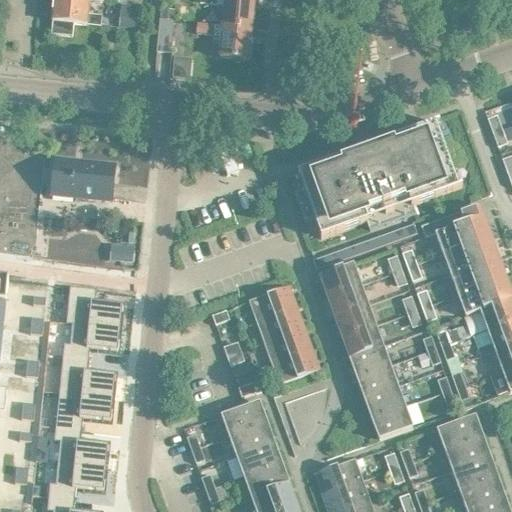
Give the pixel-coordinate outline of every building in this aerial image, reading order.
[(88,1),(78,0),(53,0),(50,35),(71,37),(72,24),(99,27),(100,16),(86,15),(88,1)] [(199,0),(199,4),(224,7),(222,27),(250,30),(250,29),(252,8),(257,8),(258,0),(199,0)] [(137,13),(119,11),(118,28),(136,29),(137,13)] [(157,20),(154,52),(167,53),(171,21),(157,20)] [(250,30),(222,27),(196,24),(195,34),(221,37),(219,58),(247,61),(249,38),(254,39),(255,29),(250,29),(250,30)] [(225,96),(223,104),(249,108),(250,100),(225,96)] [(501,131),(496,117),(487,121),(492,135),(501,131)] [(438,125),(438,124),(297,175),(320,240),(366,223),(369,232),(415,215),(412,207),(461,189),(461,187),(457,189),(435,127),(438,125)] [(501,131),(492,135),(497,149),(507,145),(501,131)] [(506,175),(511,173),(511,160),(511,158),(501,161),(506,175)] [(55,160),(51,195),(111,202),(115,166),(55,160)] [(442,256),(490,239),(479,207),(420,228),(424,239),(435,235),(442,256)] [(312,263),(315,272),(416,235),(413,226),(312,263)] [(0,255),(1,255),(9,233),(0,229),(0,255)] [(450,277),(498,259),(490,239),(442,256),(450,277)] [(401,254),(406,270),(416,266),(412,251),(401,254)] [(385,262),(390,276),(398,272),(394,259),(385,262)] [(457,297),(505,280),(498,259),(450,277),(457,297)] [(326,299),(359,287),(352,265),(318,278),(326,299)] [(410,283),(421,280),(416,266),(406,270),(410,283)] [(398,272),(390,276),(394,289),(403,286),(398,272)] [(511,300),(511,297),(505,280),(457,297),(465,318),(479,313),(479,312),(511,300)] [(359,287),(326,299),(333,319),(367,307),(359,287)] [(256,325),(296,310),(288,289),(248,303),(256,325)] [(70,290),(66,325),(119,331),(120,329),(122,308),(102,306),(94,305),(95,292),(70,290)] [(415,296),(420,311),(429,307),(424,293),(415,296)] [(405,316),(414,313),(409,298),(400,301),(405,316)] [(33,299),(32,307),(44,308),(45,300),(33,299)] [(479,313),(486,333),(511,323),(511,300),(479,312),(479,313)] [(367,307),(333,319),(341,339),(374,327),(367,307)] [(429,307),(420,311),(425,324),(434,321),(429,307)] [(263,345),(303,330),(296,310),(256,325),(263,345)] [(414,313),(405,316),(410,330),(419,327),(414,313)] [(210,318),(213,329),(228,324),(225,314),(210,318)] [(30,328),(42,329),(43,321),(31,320),(30,328)] [(511,323),(486,333),(494,353),(511,346),(511,323)] [(64,347),(62,360),(88,363),(89,351),(97,352),(117,354),(119,333),(119,331),(66,325),(66,326),(72,327),(69,347),(64,347)] [(348,360),(381,348),(374,327),(341,339),(348,360)] [(42,329),(30,328),(29,336),(41,337),(42,329)] [(263,345),(270,365),(311,350),(303,330),(263,345)] [(440,349),(448,346),(444,333),(436,336),(440,349)] [(426,354),(434,351),(429,338),(421,341),(426,354)] [(225,359),(239,354),(236,345),(222,349),(225,359)] [(448,346),(440,349),(445,361),(453,358),(448,346)] [(501,373),(511,369),(511,346),(494,353),(501,373)] [(381,348),(348,360),(355,380),(389,368),(381,348)] [(311,350),(270,365),(278,386),(318,372),(311,350)] [(434,351),(426,354),(430,367),(439,363),(434,351)] [(242,364),(239,354),(225,359),(228,368),(242,364)] [(421,370),(430,367),(426,354),(416,357),(421,370)] [(62,360),(59,395),(112,401),(112,399),(115,378),(94,376),(87,375),(88,363),(62,360)] [(26,363),(26,371),(37,372),(38,364),(26,363)] [(363,400),(396,388),(389,368),(355,380),(363,400)] [(511,393),(511,369),(501,373),(509,395),(511,393)] [(37,380),(37,372),(26,371),(25,378),(37,380)] [(455,389),(463,386),(458,373),(450,376),(455,389)] [(441,394),(449,391),(444,378),(436,381),(441,394)] [(463,386),(455,389),(459,402),(467,399),(463,386)] [(237,391),(240,400),(254,396),(251,387),(237,391)] [(370,421),(404,409),(396,388),(363,400),(370,421)] [(449,391),(441,394),(445,407),(453,404),(449,391)] [(59,395),(55,430),(81,433),(82,421),(90,422),(110,424),(112,403),(112,401),(59,395)] [(22,405),(21,413),(33,415),(34,407),(22,405)] [(228,439),(262,427),(254,405),(220,417),(228,439)] [(404,409),(370,421),(378,442),(411,430),(404,409)] [(33,415),(21,413),(20,421),(32,423),(33,415)] [(436,431),(444,452),(477,440),(470,419),(436,431)] [(262,427),(228,439),(235,459),(269,447),(262,427)] [(55,430),(54,443),(59,444),(57,466),(105,471),(105,469),(107,448),(87,445),(80,445),(81,433),(55,430)] [(19,435),(18,443),(30,444),(31,436),(19,435)] [(190,452),(198,449),(194,436),(186,439),(190,452)] [(47,464),(47,459),(48,451),(46,450),(47,440),(37,439),(35,458),(35,463),(47,464)] [(477,440),(444,452),(451,473),(485,460),(477,440)] [(269,447),(235,459),(243,479),(276,467),(269,447)] [(198,449),(190,452),(195,465),(203,462),(198,449)] [(399,454),(403,467),(412,464),(407,451),(399,454)] [(388,473),(398,469),(392,455),(383,459),(388,473)] [(485,460),(451,473),(458,493),(492,481),(485,460)] [(313,475),(321,497),(362,482),(354,461),(313,475)] [(44,464),(42,486),(49,486),(47,500),(74,503),(75,491),(83,492),(103,494),(105,473),(105,471),(57,466),(44,464)] [(412,464),(403,467),(408,480),(417,477),(412,464)] [(276,467),(243,479),(250,500),(284,487),(276,467)] [(15,469),(15,477),(26,479),(27,471),(15,469)] [(398,469),(388,473),(393,487),(403,483),(398,469)] [(181,503),(197,496),(188,476),(172,484),(181,503)] [(26,487),(26,479),(15,477),(14,485),(26,487)] [(205,492),(213,490),(208,477),(200,480),(205,492)] [(465,511),(469,511),(499,501),(492,481),(458,493),(465,511)] [(362,482),(321,497),(326,511),(342,511),(369,502),(362,482)] [(284,487),(250,500),(254,511),(279,511),(291,508),(284,487)] [(213,490),(205,492),(210,505),(218,502),(213,490)] [(413,494),(418,507),(427,504),(422,491),(413,494)] [(402,511),(406,511),(413,510),(407,496),(398,499),(402,511)] [(72,511),(74,503),(47,500),(45,511),(72,511)] [(503,511),(499,501),(469,511),(503,511)] [(372,511),(369,502),(342,511),(372,511)]
